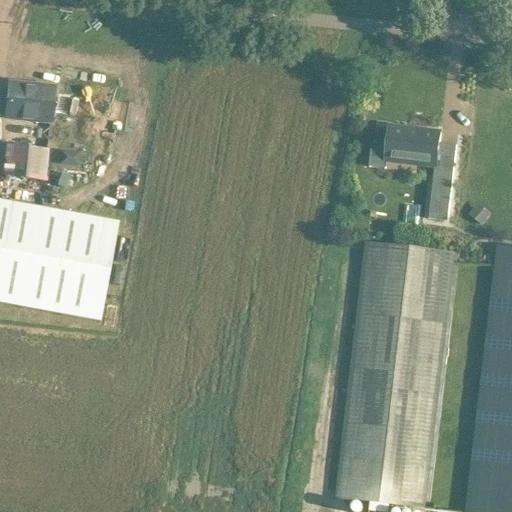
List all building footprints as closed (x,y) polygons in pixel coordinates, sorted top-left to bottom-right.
[(9,84),(7,104),(5,118),(50,123),(54,89),(9,84)] [(387,145),(385,161),(435,167),(429,219),(448,221),(457,146),(455,146),(454,150),(439,148),(441,132),(389,126),(387,144),(387,145)] [(48,179),(48,147),(5,146),(4,178),(48,179)] [(0,304),(100,323),(118,223),(0,201),(0,304)] [(363,511),(392,511),(393,506),(424,510),(455,253),(365,243),(334,499),(365,503),(363,511)] [(511,511),(511,248),(497,247),(466,511),(511,511)]
